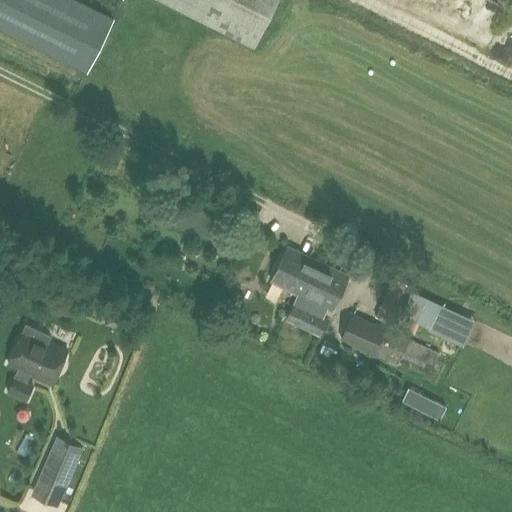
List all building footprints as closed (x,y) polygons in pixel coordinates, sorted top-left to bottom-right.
[(0,0),(0,27),(84,69),(109,19),(70,0),(0,0)] [(168,0),(257,42),(276,0),(168,0)] [(287,245),(271,279),(299,293),(294,303),(293,303),(286,318),(320,335),(327,319),(306,309),(312,298),(332,308),(349,275),(287,245)] [(391,281),(376,314),(395,323),(399,315),(410,290),(391,281)] [(430,369),(439,349),(453,356),(459,343),(428,328),(421,344),(352,313),(341,336),(397,362),(400,355),(430,369)] [(27,399),(33,384),(26,381),(30,373),(51,383),(67,348),(47,339),(49,334),(26,324),(8,363),(17,367),(6,390),(27,399)] [(511,400),(491,387),(484,397),(509,413),(511,408),(511,400)] [(57,434),(31,494),(57,505),(83,446),(57,434)]
